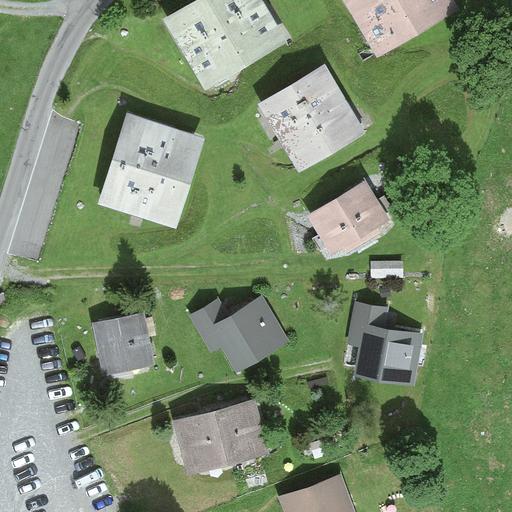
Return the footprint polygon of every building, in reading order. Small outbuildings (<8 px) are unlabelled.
[(272,35),(251,0),(214,0),(177,22),(208,73),(272,35)] [(355,0),(380,41),(445,3),(442,0),(355,0)] [(270,106),(301,158),(353,127),(322,75),(270,106)] [(134,124),(111,195),(168,213),(191,142),(134,124)] [(51,128),(45,150),(69,156),(75,134),(51,128)] [(19,253),(43,257),(59,175),(35,170),(19,253)] [(371,203),(363,190),(341,204),(361,238),(373,231),(368,222),(391,208),(384,196),(371,203)] [(344,237),(349,246),(361,238),(341,204),(318,217),(326,230),(313,238),(321,251),(344,237)] [(376,264),(376,275),(398,275),(398,263),(376,264)] [(219,325),(238,358),(274,336),(255,304),(219,325)] [(126,375),(124,363),(147,358),(143,338),(154,335),(151,318),(100,327),(110,378),(126,375)] [(368,342),(364,365),(405,373),(412,336),(364,327),(365,323),(354,321),(350,339),(368,342)] [(202,330),(211,346),(220,340),(211,324),(202,330)] [(257,444),(247,406),(217,415),(226,452),(257,444)] [(184,423),(194,460),(226,452),(217,415),(184,423)] [(314,444),(316,454),(331,449),(328,440),(314,444)] [(287,511),(352,511),(341,479),(283,499),(287,511)]
